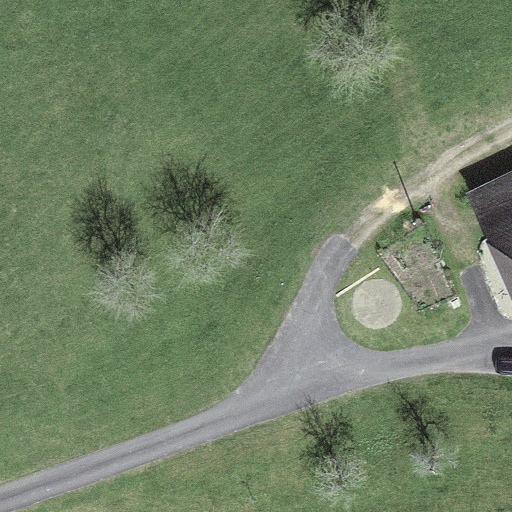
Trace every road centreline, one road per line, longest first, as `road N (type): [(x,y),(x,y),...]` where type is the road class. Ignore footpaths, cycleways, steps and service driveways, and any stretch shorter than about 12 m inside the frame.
road 1 (track): [(0,499),(293,387),(511,347)]
road 2 (track): [(293,387),(310,305),(359,228),(393,199),(511,132)]
